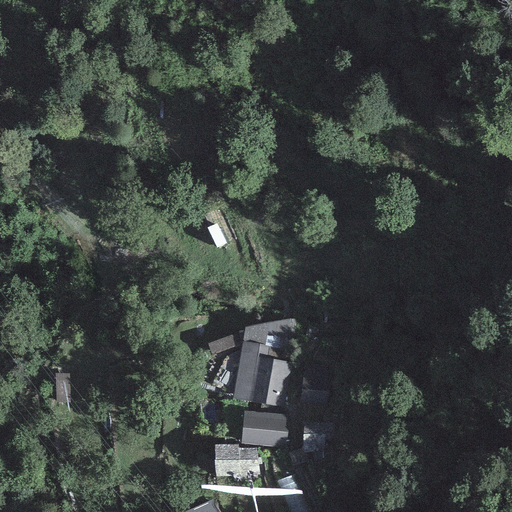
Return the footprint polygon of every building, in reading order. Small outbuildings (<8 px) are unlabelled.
[(294,320),(246,327),(234,399),(284,408),(293,363),(294,320)] [(329,368),(304,365),(300,404),(326,406),(329,368)] [(69,374),(54,374),(54,403),(68,403),(69,374)] [(288,416),(244,412),(241,444),(284,448),(288,416)] [(335,423),(303,422),(302,453),(327,454),(328,440),(334,440),(335,423)] [(237,445),(215,446),(217,475),(258,473),(257,448),(237,449),(237,445)] [(219,511),(212,499),(188,511),(219,511)]
